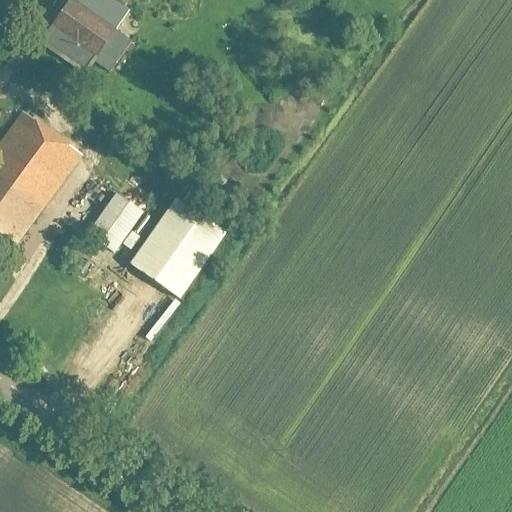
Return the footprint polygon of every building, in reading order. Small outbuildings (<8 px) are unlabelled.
[(110,72),(132,41),(73,0),(72,0),(43,42),(42,42),(42,43),(86,73),(94,61),(110,72)] [(24,115),(0,147),(0,243),(10,251),(80,155),(24,115)] [(128,169),(118,187),(145,202),(155,184),(128,169)] [(118,198),(89,239),(116,258),(145,217),(118,198)] [(177,200),(130,266),(179,300),(226,234),(177,200)]
